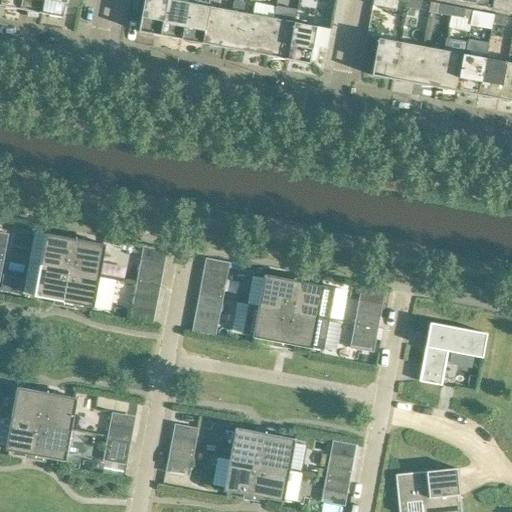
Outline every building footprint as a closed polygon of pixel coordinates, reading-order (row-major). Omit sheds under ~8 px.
[(22,0),(0,0),(0,3),(0,6),(5,7),(6,9),(16,9),(21,10),(22,0)] [(44,0),(22,0),(21,10),(27,11),(27,13),(37,13),(42,14),(44,0)] [(44,0),(42,14),(64,18),(66,4),(67,0),(44,0)] [(144,0),(142,18),(139,32),(161,36),(167,0),(144,0)] [(172,0),(167,0),(161,36),(167,37),(167,39),(177,39),(182,40),(189,3),(172,0)] [(231,11),(225,48),(230,49),(231,51),(241,51),(246,52),(253,15),(242,13),(244,2),(233,0),(231,11)] [(373,0),(373,6),(397,10),(399,0),(373,0)] [(422,2),(412,0),(408,0),(407,8),(420,10),(422,2)] [(511,0),(485,0),(484,7),(492,8),(511,12),(511,0)] [(189,3),(182,40),(188,41),(188,43),(198,43),(203,44),(210,7),(189,3)] [(274,19),(267,56),(273,57),(273,59),(283,59),(288,60),(295,23),(298,9),(276,5),(276,7),(274,19)] [(451,7),(438,5),(437,13),(450,16),(451,12),(451,7)] [(210,7),(203,44),(209,45),(209,47),(219,47),(225,48),(231,11),(210,7)] [(451,7),(451,12),(450,16),(463,18),(464,10),(451,7)] [(479,21),(492,24),(494,15),(481,13),(479,21)] [(253,15),(246,52),(252,53),(252,55),(262,55),(267,56),(274,19),(253,15)] [(494,15),(492,24),(505,26),(507,18),(494,15)] [(295,23),(288,60),(310,64),(311,61),(317,62),(320,48),(328,49),(332,30),(295,23)] [(367,36),(362,62),(374,65),(372,76),(394,80),(401,43),(367,36)] [(443,51),(436,88),(442,89),(442,90),(452,91),(457,92),(464,55),(467,43),(445,39),(443,51)] [(401,43),(394,80),(400,81),(400,82),(410,83),(415,84),(422,47),(401,43)] [(422,47),(415,84),(421,85),(421,86),(431,87),(436,88),(443,51),(422,47)] [(464,55),(457,92),(464,93),(464,94),(474,95),(479,96),(486,59),(464,55)] [(486,59),(479,96),(485,97),(485,98),(495,99),(500,100),(507,63),(486,59)] [(511,63),(507,63),(500,100),(506,101),(506,102),(511,102),(511,63)] [(70,271),(76,240),(46,234),(40,265),(70,271)] [(70,271),(100,276),(106,245),(76,240),(70,271)] [(160,287),(162,275),(165,263),(141,259),(139,271),(136,283),(160,287)] [(70,271),(40,265),(34,296),(64,302),(70,271)] [(70,271),(64,302),(94,308),(100,276),(70,271)] [(201,283),(199,295),(223,299),(225,287),(227,275),(203,271),(201,283)] [(289,312),(294,280),(264,275),(259,306),(289,312)] [(336,288),(324,286),(294,280),(289,312),(330,319),(336,288)] [(158,300),(160,287),(136,283),(134,295),(132,307),(155,312),(158,300)] [(197,307),(194,319),(218,324),(220,311),(223,299),(199,295),(197,307)] [(249,304),(243,335),(253,337),(283,343),(284,337),(289,312),(259,306),(249,304)] [(284,337),(283,343),(313,349),(313,348),(324,350),(326,337),(330,319),(289,312),(284,337)] [(357,312),(354,324),(378,328),(380,317),(380,316),(357,312)] [(487,334),(430,323),(419,381),(442,386),(448,351),(483,358),(487,334)] [(376,341),(378,328),(354,324),(352,336),(357,337),(376,341)] [(17,387),(12,419),(42,424),(47,393),(17,387)] [(47,393),(42,424),(72,430),(77,399),(47,393)] [(42,424),(12,419),(6,450),(36,456),(42,424)] [(72,430),(42,424),(36,456),(66,461),(72,430)] [(110,425),(107,437),(131,441),(133,429),(110,425)] [(236,428),(230,460),(260,465),(266,434),(236,428)] [(266,434),(260,465),(290,471),(296,440),(266,434)] [(173,436),(170,448),(194,453),(196,441),(173,436)] [(131,441),(107,437),(105,449),(129,453),(131,441)] [(82,445),(81,454),(91,456),(92,446),(82,445)] [(192,465),(194,453),(170,448),(168,460),(192,465)] [(260,465),(230,460),(224,491),(254,496),(260,465)] [(290,471),(260,465),(254,496),(284,502),(290,471)] [(328,465),(326,478),(349,482),(352,470),(328,465)] [(396,475),(399,511),(408,511),(407,503),(421,501),(421,511),(461,511),(457,469),(396,475)] [(349,482),(326,478),(323,490),(347,494),(349,482)]
